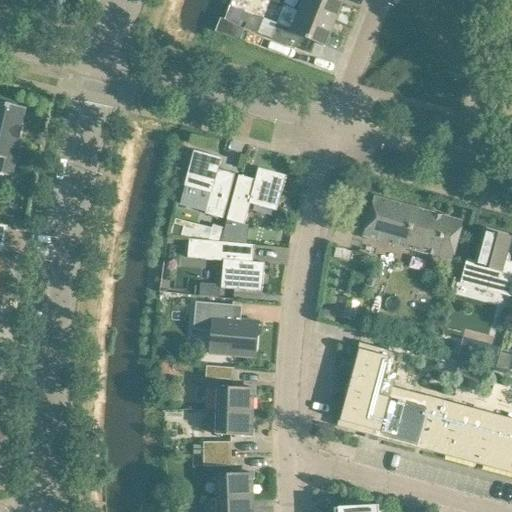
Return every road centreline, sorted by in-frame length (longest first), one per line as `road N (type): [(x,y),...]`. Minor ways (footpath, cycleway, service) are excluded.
road 1 (unclassified): [(105,73),(69,247),(51,409),(51,511)]
road 2 (residential): [(289,460),(293,316),(336,125)]
road 3 (residential): [(336,125),(105,73)]
road 4 (residential): [(495,511),(289,460)]
road 5 (residential): [(336,125),(380,0)]
road 6 (residential): [(461,160),(336,125)]
